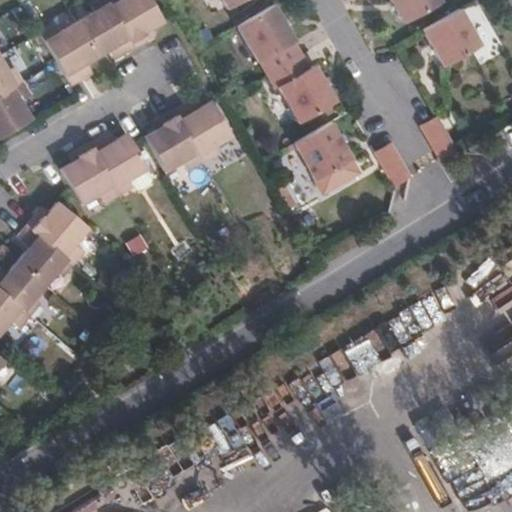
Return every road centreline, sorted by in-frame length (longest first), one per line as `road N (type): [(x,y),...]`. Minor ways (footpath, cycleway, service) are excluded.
road 1 (unclassified): [(0,479),(446,214)]
road 2 (unclassified): [(446,214),(323,0)]
road 3 (unknown): [(448,511),(400,452),(364,440),(315,462),(271,511)]
road 4 (residential): [(0,168),(150,80)]
